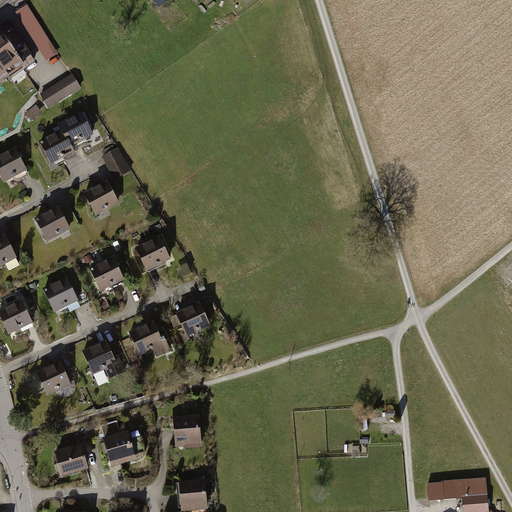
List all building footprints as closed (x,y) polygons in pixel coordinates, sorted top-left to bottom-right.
[(54,53),(28,7),(16,13),(43,60),(54,53)] [(0,87),(35,63),(7,23),(0,28),(0,87)] [(69,75),(38,96),(50,113),(81,91),(69,75)] [(33,122),(43,114),(37,105),(26,113),(33,122)] [(93,139),(80,114),(56,127),(60,133),(69,151),(93,139)] [(60,133),(39,144),(50,166),(71,155),(69,151),(60,133)] [(15,148),(0,156),(0,179),(4,188),(29,175),(15,148)] [(102,158),(113,180),(129,171),(118,150),(102,158)] [(107,184),(84,195),(95,219),(118,208),(107,184)] [(57,210),(34,221),(45,244),(68,233),(57,210)] [(160,236),(133,248),(143,271),(170,260),(160,236)] [(3,238),(0,239),(0,268),(15,261),(3,238)] [(113,260),(89,270),(98,292),(122,282),(113,260)] [(187,264),(176,268),(180,278),(192,274),(187,264)] [(65,279),(42,290),(53,313),(76,302),(65,279)] [(22,302),(0,312),(0,318),(9,339),(34,328),(22,302)] [(201,305),(175,315),(184,338),(210,328),(201,305)] [(152,324),(126,335),(136,357),(161,347),(152,324)] [(107,343),(81,352),(90,376),(115,367),(107,343)] [(57,363),(33,375),(45,398),(69,386),(57,363)] [(200,415),(172,418),(175,449),(203,446),(200,415)] [(104,439),(112,465),(121,463),(120,459),(134,455),(127,433),(121,434),(117,420),(100,425),(104,439)] [(82,446),(54,453),(60,478),(87,471),(82,446)] [(427,499),(459,496),(460,511),(487,511),(484,477),(425,483),(427,499)] [(203,480),(178,482),(181,511),(187,511),(205,510),(203,480)] [(491,494),(496,510),(509,506),(503,490),(491,494)]
